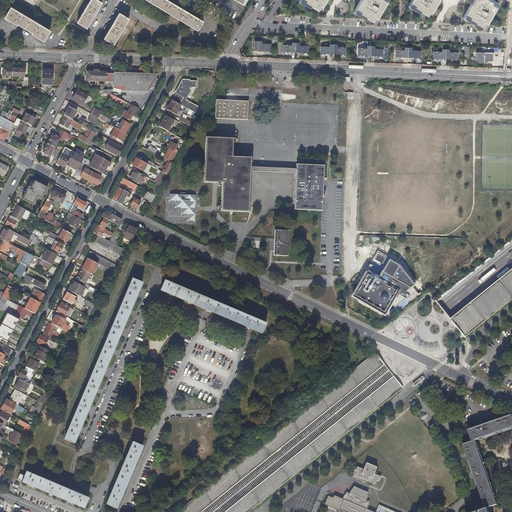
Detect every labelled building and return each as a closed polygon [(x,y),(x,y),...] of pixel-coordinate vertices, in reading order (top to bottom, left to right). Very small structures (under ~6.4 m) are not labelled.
[(102,1),(100,0),(89,0),(77,21),(86,27),(93,16),(94,16),(96,13),(95,12),(102,1)] [(149,0),(197,28),(203,19),(170,0),(149,0)] [(303,0),(302,2),(307,5),(308,3),(322,11),(325,6),(323,6),(326,0),(303,0)] [(361,0),(354,12),(359,15),(360,13),(374,20),(376,17),(379,19),(390,1),(390,0),(361,0)] [(413,0),(409,8),(414,11),(415,9),(428,17),(431,12),(433,13),(440,0),(439,0),(413,0)] [(474,0),(464,18),(469,20),(470,19),(484,26),(486,22),(488,23),(500,3),(495,0),(494,1),(491,0),(474,0)] [(50,29),(10,6),(3,17),(12,22),(11,23),(15,26),(16,23),(31,32),(30,34),(34,36),(34,35),(43,40),(50,29)] [(128,19),(118,13),(112,24),(111,23),(109,27),(109,28),(103,39),(113,45),(128,19)] [(256,40),(255,52),(267,53),(267,55),(272,55),(273,44),(264,43),(264,41),(256,40)] [(335,41),(331,40),(331,46),(323,45),(322,55),(327,56),(327,54),(334,54),(335,41)] [(339,41),(335,41),(334,54),(342,54),(342,56),(347,57),(347,47),(339,47),(339,41)] [(285,44),(284,54),(290,54),(290,52),(297,53),(298,43),(294,42),(294,45),(285,44)] [(298,43),(297,53),(304,53),(304,55),(310,55),(310,45),(301,45),(301,43),(298,43)] [(360,47),(359,57),(365,57),(365,55),(372,56),(372,45),(369,45),(369,48),(360,47)] [(372,45),(372,56),(379,56),(379,58),(385,58),(385,48),(376,48),(376,45),(372,45)] [(435,50),(434,60),(439,61),(440,59),(447,59),(448,45),(444,45),(444,51),(435,50)] [(448,45),(447,59),(454,60),(454,61),(459,61),(460,52),(451,51),(451,46),(448,45)] [(397,49),(397,58),(402,59),(402,57),(409,57),(410,47),(406,47),(406,49),(397,49)] [(410,47),(409,57),(417,58),(417,59),(422,60),(423,50),(413,49),(414,47),(410,47)] [(495,61),(495,47),(486,47),(486,52),(486,62),(490,63),(491,61),(495,61)] [(486,52),(477,52),(477,61),(481,61),(481,62),(486,62),(486,52)] [(22,70),(11,69),(11,77),(21,78),(22,78),(22,77),(22,70)] [(41,70),(40,91),(47,95),(50,89),(51,89),(52,75),(50,74),(50,71),(41,70)] [(85,82),(95,82),(95,74),(93,74),(93,73),(89,73),(85,73),(85,82)] [(95,74),(95,82),(110,83),(110,74),(102,74),(102,73),(98,73),(98,74),(95,74)] [(112,74),(111,86),(124,86),(124,92),(137,92),(146,92),(156,75),(112,74)] [(188,110),(198,116),(202,110),(198,108),(185,101),(190,91),(187,89),(188,87),(195,88),(195,82),(185,82),(185,81),(182,81),(175,94),(176,94),(172,102),(180,106),(185,109),(188,110)] [(494,114),(504,101),(506,103),(511,96),(503,89),(488,109),(494,114)] [(87,96),(77,91),(72,101),(82,106),(87,96)] [(110,94),(110,95),(120,100),(123,94),(119,91),(110,91),(110,94)] [(120,100),(110,95),(109,98),(115,101),(115,102),(119,104),(121,101),(120,100)] [(248,102),(216,100),(214,119),(247,121),(248,102)] [(172,102),(171,101),(168,106),(166,110),(175,115),(180,106),(172,102)] [(29,104),(27,110),(41,115),(43,110),(29,104)] [(137,110),(130,106),(126,113),(129,115),(128,117),(125,115),(123,114),(121,117),(128,121),(131,116),(133,117),(137,110)] [(68,108),(64,116),(72,121),(77,112),(68,108)] [(7,114),(16,119),(20,112),(13,109),(11,112),(9,111),(7,114)] [(0,115),(0,127),(0,128),(0,127),(0,138),(4,140),(7,134),(2,131),(3,129),(9,133),(12,128),(16,119),(7,114),(2,111),(0,115)] [(25,114),(21,122),(29,125),(31,127),(35,119),(33,118),(31,117),(25,114)] [(97,119),(98,118),(91,115),(87,121),(94,125),(97,119)] [(98,118),(97,119),(105,124),(108,119),(100,115),(98,118)] [(72,121),(64,116),(58,127),(64,130),(65,128),(67,130),(69,126),(79,132),(80,128),(86,131),(82,138),(80,137),(78,140),(84,143),(91,131),(85,127),(77,123),(72,121)] [(174,121),(164,116),(159,127),(168,132),(174,121)] [(179,121),(179,122),(191,129),(192,128),(194,124),(181,117),(179,121)] [(21,122),(16,119),(12,128),(15,129),(15,130),(17,131),(16,132),(21,135),(22,134),(24,134),(29,125),(21,122)] [(119,125),(117,130),(125,134),(130,125),(121,120),(119,125)] [(117,130),(115,129),(110,138),(115,140),(116,139),(121,142),(125,134),(117,130)] [(91,131),(84,143),(90,146),(91,147),(93,143),(91,141),(95,133),(91,131)] [(51,136),(46,144),(53,148),(58,140),(51,136)] [(234,138),(206,136),(204,181),(222,182),(221,210),(250,212),(252,171),(296,173),(294,210),(323,211),(325,165),(297,163),(297,169),(252,166),(252,156),(233,156),(234,138)] [(121,148),(108,140),(103,149),(117,156),(121,148)] [(170,143),(168,148),(169,149),(176,152),(177,151),(175,150),(177,146),(170,143)] [(53,148),(46,144),(42,153),(49,157),(53,148)] [(55,164),(63,168),(65,165),(72,152),(64,147),(55,164)] [(176,152),(169,149),(164,160),(168,162),(172,155),(173,155),(174,153),(177,155),(178,153),(176,152)] [(65,165),(76,171),(77,170),(81,163),(83,158),(72,152),(65,165)] [(94,156),(88,167),(92,169),(96,172),(103,175),(107,167),(109,163),(94,156)] [(141,161),(136,158),(131,167),(142,173),(147,164),(141,161)] [(143,158),(141,161),(147,164),(158,170),(160,168),(155,165),(155,164),(143,158)] [(167,175),(172,164),(169,163),(168,162),(162,172),(167,175)] [(80,177),(86,180),(90,172),(84,169),(80,177)] [(143,176),(133,171),(129,179),(139,184),(143,176)] [(90,172),(86,180),(97,186),(101,178),(95,175),(90,172)] [(161,172),(155,183),(161,186),(167,175),(162,172),(161,172)] [(138,187),(122,178),(120,182),(131,188),(129,191),(129,190),(127,193),(117,188),(111,198),(113,202),(117,204),(117,203),(121,205),(123,200),(125,201),(128,198),(132,190),(136,192),(138,187)] [(46,188),(34,182),(30,188),(28,187),(26,190),(27,191),(22,200),(32,206),(36,197),(40,199),(46,188)] [(161,186),(155,183),(150,194),(155,196),(161,186)] [(51,190),(47,197),(50,199),(61,205),(65,198),(51,190)] [(150,194),(146,192),(143,198),(151,203),(155,196),(150,194)] [(186,221),(193,221),(194,195),(168,194),(167,201),(174,201),(174,208),(179,208),(179,214),(186,215),(186,221)] [(134,199),(130,207),(136,210),(140,202),(134,199)] [(75,200),(68,213),(71,215),(75,207),(82,211),(85,206),(82,204),(78,202),(75,200)] [(48,203),(45,202),(42,208),(46,211),(50,205),(48,203)] [(29,213),(15,205),(9,216),(17,221),(19,222),(21,218),(25,220),(29,213)] [(46,211),(42,208),(37,217),(41,220),(44,216),(46,211)] [(71,215),(68,213),(66,218),(68,219),(70,220),(68,224),(74,228),(76,224),(78,225),(80,220),(78,219),(73,216),(72,216),(71,215)] [(103,219),(108,222),(111,215),(106,213),(102,214),(100,218),(103,219)] [(44,216),(41,220),(43,220),(58,229),(60,229),(62,226),(55,222),(51,220),(52,218),(53,217),(52,216),(53,216),(50,214),(49,215),(48,214),(47,217),(44,216)] [(9,216),(8,216),(3,227),(4,227),(11,231),(17,221),(9,216)] [(108,222),(103,219),(98,227),(104,230),(108,222)] [(98,227),(96,226),(92,233),(98,236),(101,238),(102,235),(109,239),(111,235),(112,236),(113,234),(111,234),(104,230),(98,227)] [(123,238),(130,242),(136,231),(127,226),(124,233),(125,234),(123,238)] [(11,231),(4,227),(0,234),(1,235),(0,237),(0,239),(0,240),(6,243),(8,244),(11,237),(27,246),(30,241),(11,231)] [(60,229),(58,229),(56,233),(59,235),(58,238),(45,231),(43,235),(47,237),(55,241),(56,241),(57,239),(65,243),(70,235),(60,229)] [(289,231),(275,230),(273,256),(287,257),(289,231)] [(36,231),(31,242),(33,243),(38,245),(43,235),(36,231)] [(112,236),(109,242),(115,245),(120,236),(114,233),(113,234),(112,236)] [(101,238),(98,236),(94,242),(122,257),(125,251),(115,245),(109,242),(101,238)] [(55,241),(47,237),(45,239),(54,244),(51,250),(59,255),(63,247),(55,243),(55,241)] [(8,244),(6,243),(5,243),(2,242),(0,246),(0,251),(4,253),(8,246),(11,248),(10,249),(15,251),(14,253),(18,255),(15,262),(19,264),(20,262),(25,253),(8,244)] [(56,255),(45,249),(40,259),(44,261),(50,265),(56,255)] [(366,273),(353,297),(388,316),(392,307),(394,307),(402,302),(419,290),(401,265),(392,260),(378,251),(366,273)] [(25,252),(25,253),(20,262),(28,267),(33,257),(30,255),(31,254),(28,253),(28,254),(25,252)] [(90,252),(86,258),(87,259),(98,265),(113,273),(117,267),(90,252)] [(98,265),(87,259),(81,270),(89,275),(92,276),(98,265)] [(50,265),(44,261),(41,266),(48,270),(50,265)] [(19,264),(13,275),(16,277),(22,266),(19,264)] [(22,266),(16,277),(20,279),(26,268),(22,266)] [(84,284),(89,275),(81,270),(79,272),(80,273),(76,281),(84,285),(84,284)] [(25,276),(23,280),(43,291),(45,287),(25,276)] [(132,277),(63,438),(73,442),(142,281),(132,277)] [(266,322),(164,279),(160,289),(261,333),(266,322)] [(70,285),(67,291),(80,298),(82,294),(81,293),(83,288),(73,283),(72,286),(70,285)] [(7,286),(1,297),(6,300),(12,288),(7,286)] [(93,301),(97,303),(102,294),(95,290),(93,294),(96,296),(93,301)] [(30,298),(40,304),(44,296),(35,291),(34,294),(31,293),(29,298),(30,298)] [(74,297),(66,293),(63,300),(71,304),(72,302),(75,304),(76,301),(73,300),(74,297)] [(1,297),(0,298),(0,311),(2,308),(4,304),(9,307),(14,310),(12,315),(19,319),(20,316),(23,318),(25,315),(30,317),(32,314),(24,309),(6,300),(1,297)] [(34,315),(40,304),(30,298),(24,309),(32,314),(34,315)] [(95,306),(85,301),(83,305),(89,308),(85,315),(89,317),(95,306)] [(71,308),(61,302),(55,313),(64,317),(69,309),(70,310),(71,308)] [(69,309),(64,317),(69,320),(73,311),(70,310),(69,309)] [(14,330),(19,319),(12,315),(7,313),(1,323),(14,330)] [(55,316),(50,325),(61,330),(65,322),(55,316)] [(0,337),(8,341),(14,330),(1,323),(0,326),(0,337)] [(56,329),(48,324),(43,333),(51,338),(53,334),(55,331),(56,329)] [(74,338),(77,339),(83,328),(78,325),(75,329),(77,330),(73,337),(74,338)] [(48,337),(43,334),(41,337),(40,336),(36,343),(42,347),(47,339),(48,337)] [(71,350),(77,339),(74,338),(68,348),(71,350)] [(48,352),(39,347),(33,358),(42,363),(48,352)] [(33,358),(31,357),(25,367),(32,371),(38,375),(40,372),(35,370),(38,365),(42,367),(44,364),(42,363),(33,358)] [(55,370),(59,372),(65,361),(61,359),(55,370)] [(21,370),(17,378),(19,379),(29,384),(34,387),(36,383),(29,379),(31,376),(30,375),(32,371),(25,367),(23,371),(21,370)] [(29,384),(19,379),(14,388),(24,393),(29,384)] [(22,395),(14,390),(8,401),(16,406),(22,395)] [(38,403),(42,405),(47,394),(44,392),(38,403)] [(8,401),(4,399),(0,407),(0,410),(8,415),(13,407),(15,409),(15,410),(21,414),(23,410),(16,406),(8,401)] [(35,416),(42,405),(38,403),(36,402),(33,407),(31,406),(28,412),(35,416)] [(0,413),(0,412),(0,423),(4,426),(8,417),(0,413)] [(24,417),(33,421),(35,418),(26,413),(24,417)] [(472,441),(463,444),(486,508),(473,511),(489,511),(488,507),(497,504),(475,440),(511,426),(511,413),(468,429),(472,441)] [(30,427),(17,420),(15,423),(23,427),(19,434),(24,437),(30,427)] [(12,431),(6,441),(15,446),(21,436),(12,431)] [(133,441),(106,504),(116,508),(142,445),(133,441)] [(10,457),(13,458),(18,448),(15,446),(11,455),(10,457)] [(355,472),(354,476),(374,484),(376,480),(378,481),(379,476),(372,473),(375,467),(365,463),(362,469),(355,466),(353,471),(355,472)] [(86,496),(24,470),(23,472),(21,477),(20,479),(83,504),(86,496)] [(326,496),(323,505),(335,510),(338,511),(338,510),(342,511),(341,511),(372,511),(366,509),(358,506),(360,502),(364,503),(365,501),(367,492),(360,490),(352,486),(348,492),(349,492),(348,494),(346,496),(351,498),(349,502),(341,499),(332,495),(331,498),(326,496)] [(342,496),(341,499),(349,502),(351,498),(346,496),(348,494),(345,493),(342,496)] [(364,503),(360,502),(358,506),(366,509),(368,502),(365,501),(364,503)]
